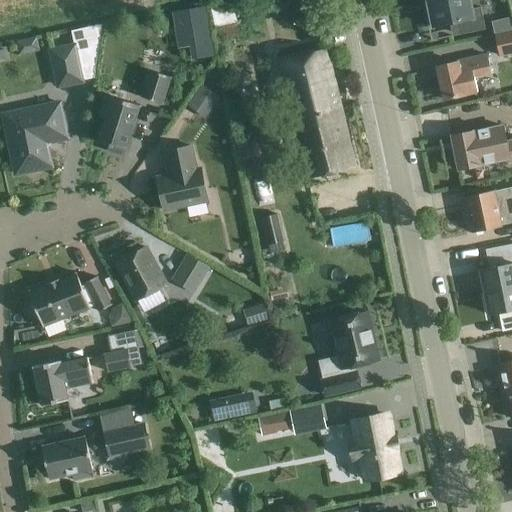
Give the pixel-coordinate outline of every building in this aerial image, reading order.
[(456,22),(459,35),(485,29),(480,7),(471,9),(468,0),(438,0),(428,2),(429,10),(425,11),(428,28),(456,22)] [(206,6),(172,12),(178,49),(188,47),(190,60),(214,56),(206,6)] [(511,17),(499,20),(502,32),(511,29),(511,17)] [(511,54),(511,34),(495,38),(499,58),(511,54)] [(51,51),(58,87),(82,82),(74,46),(51,51)] [(326,50),(277,62),(293,125),(321,118),(319,112),(340,107),(326,50)] [(443,100),(463,95),(472,94),(478,92),(474,77),(492,73),(488,56),(436,67),(443,100)] [(141,97),(162,104),(170,77),(149,71),(141,97)] [(202,87),(188,106),(204,118),(218,98),(202,87)] [(108,151),(121,155),(122,150),(125,151),(139,105),(111,97),(110,99),(105,97),(98,118),(104,119),(96,142),(109,146),(108,151)] [(16,174),(51,167),(47,147),(50,142),(67,139),(59,103),(3,116),(16,174)] [(355,166),(340,107),(319,112),(321,118),(293,125),(307,178),(355,166)] [(511,161),(511,140),(506,142),(502,126),(451,136),(458,169),(509,159),(509,162),(511,161)] [(235,141),(240,161),(267,156),(264,135),(235,141)] [(164,152),(167,167),(169,176),(156,178),(163,211),(207,201),(200,169),(195,170),(190,147),(164,152)] [(511,187),(464,197),(471,232),(501,226),(500,221),(511,218),(511,187)] [(260,219),(265,246),(284,242),(279,215),(260,219)] [(493,268),(480,270),(485,294),(511,287),(511,244),(489,249),(493,268)] [(116,263),(137,301),(165,285),(145,247),(116,263)] [(185,256),(172,281),(197,294),(210,269),(185,256)] [(45,286),(29,292),(29,294),(29,313),(42,326),(42,327),(44,327),(49,338),(58,334),(67,331),(62,319),(76,314),(90,308),(89,307),(95,304),(99,312),(111,305),(96,277),(83,284),(84,285),(87,290),(83,292),(81,286),(76,274),(59,280),(59,279),(45,285),(45,286)] [(511,287),(485,294),(489,314),(502,312),(506,331),(511,329),(511,287)] [(287,288),(270,291),(272,301),(289,297),(287,288)] [(112,309),(109,316),(111,327),(133,323),(122,303),(112,309)] [(264,303),(243,310),(244,314),(248,326),(269,320),(264,303)] [(341,367),(321,372),(322,380),(321,380),(325,396),(360,387),(356,372),(354,372),(352,366),(379,360),(367,312),(330,321),(341,367)] [(104,354),(107,371),(141,364),(134,330),(108,336),(112,352),(104,354)] [(66,388),(82,385),(93,383),(87,357),(60,363),(60,361),(33,367),(41,406),(68,400),(66,388)] [(506,391),(511,389),(511,361),(500,364),(500,366),(495,367),(499,383),(503,382),(506,391)] [(511,417),(511,419),(511,418),(511,389),(506,391),(508,401),(503,402),(506,418),(511,417)] [(253,393),(210,401),(214,421),(257,412),(253,393)] [(289,411),(257,418),(262,437),(293,430),(295,435),(326,428),(321,404),(289,411)] [(131,410),(101,417),(110,456),(149,448),(144,424),(134,426),(131,410)] [(364,480),(399,472),(395,449),(396,449),(394,438),(392,438),(388,415),(352,422),(356,441),(351,442),(355,461),(360,460),(364,480)] [(73,481),(93,476),(85,437),(42,447),(49,480),(72,475),(73,481)] [(84,511),(98,511),(96,500),(83,502),(84,511)]
